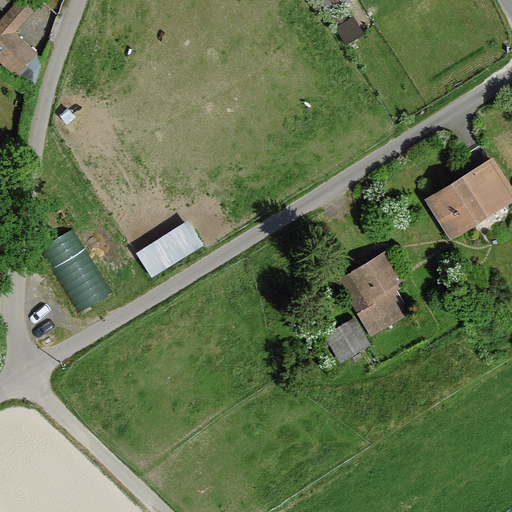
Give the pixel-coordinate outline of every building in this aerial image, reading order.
[(40,9),(29,0),(24,0),(0,28),(0,57),(37,88),(46,62),(17,35),(40,9)] [(431,196),(456,237),(511,202),(511,187),(494,158),(431,196)] [(197,217),(145,248),(159,273),(212,242),(197,217)] [(73,231),(40,252),(79,313),(112,292),(73,231)] [(341,279),(375,335),(413,312),(399,289),(402,287),(397,278),(402,275),(388,251),(341,279)] [(343,357),(375,344),(362,313),(330,327),(343,357)]
